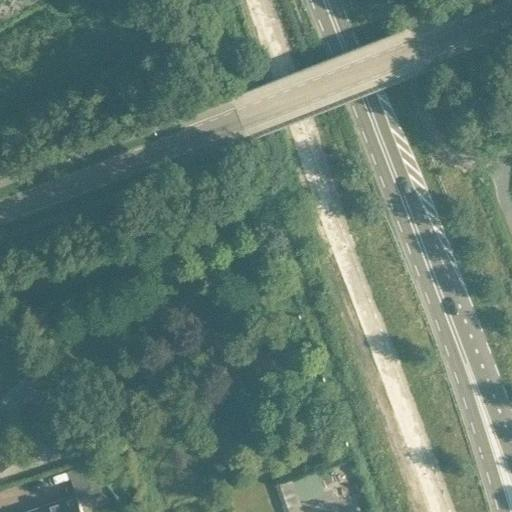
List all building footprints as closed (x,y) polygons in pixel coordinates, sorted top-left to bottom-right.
[(62,402),(42,418),(68,449),(88,432),(62,402)] [(0,471),(17,457),(0,437),(0,427),(4,425),(0,419),(0,471)] [(77,487),(100,482),(97,461),(73,466),(77,487)] [(275,485),(284,511),(305,511),(293,479),(275,485)] [(83,511),(77,494),(24,511),(23,511),(83,511)]
